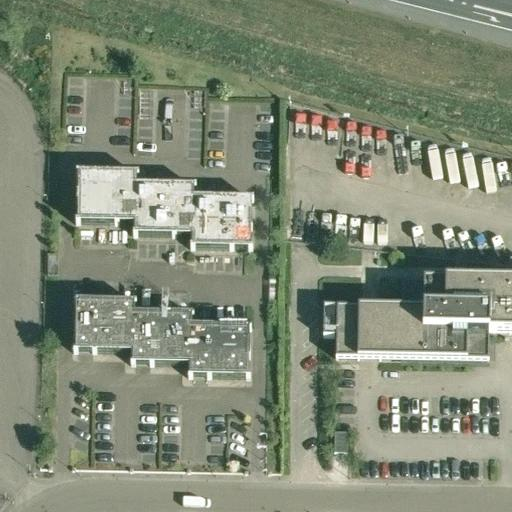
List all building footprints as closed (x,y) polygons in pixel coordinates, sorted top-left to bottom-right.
[(136,188),(138,188),(138,177),(76,176),(75,227),(133,227),(135,228),(136,188)] [(135,228),(133,227),(133,239),(190,240),(193,240),(193,201),(196,201),(196,190),(138,188),(136,188),(135,228)] [(253,202),(196,201),(193,201),(193,240),(190,240),(190,252),(252,253),(253,202)] [(308,231),(309,209),(287,209),(286,230),(308,231)] [(320,239),(344,243),(349,214),(325,211),(320,239)] [(511,335),(511,283),(415,282),(414,310),(336,309),(335,362),(488,364),(489,335),(511,335)] [(134,317),(136,317),(136,306),(74,304),(73,355),(131,356),(133,356),(134,317)] [(133,356),(131,356),(131,368),(188,369),(190,369),(191,330),(193,330),(193,318),(136,317),(134,317),(133,356)] [(190,369),(188,369),(188,380),(250,382),(251,331),(193,330),(191,330),(190,369)] [(331,391),(350,389),(349,381),(331,382),(331,391)] [(347,435),(334,434),(334,455),(347,456),(347,435)]
